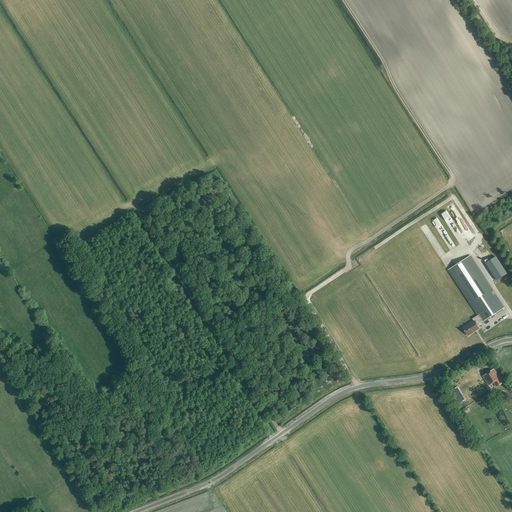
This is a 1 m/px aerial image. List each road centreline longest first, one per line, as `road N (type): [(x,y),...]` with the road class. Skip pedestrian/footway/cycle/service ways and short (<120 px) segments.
road 1 (unclassified): [(511,339),(428,375),(336,394),(212,480),(132,511)]
road 2 (track): [(279,433),(137,212)]
